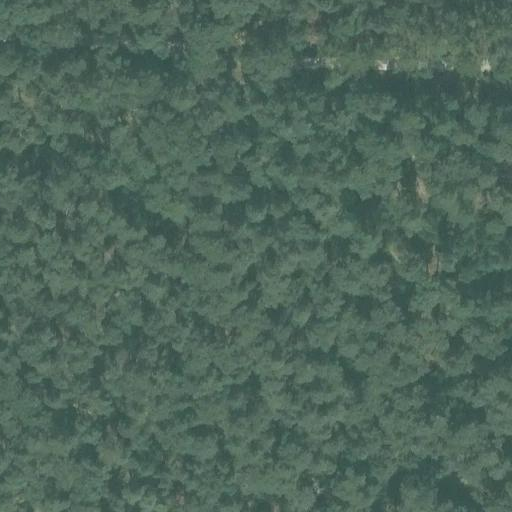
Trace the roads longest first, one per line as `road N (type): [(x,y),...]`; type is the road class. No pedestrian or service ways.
road 1 (track): [(0,33),(447,73),(511,66)]
road 2 (track): [(511,292),(436,286),(372,239),(302,156),(271,53)]
